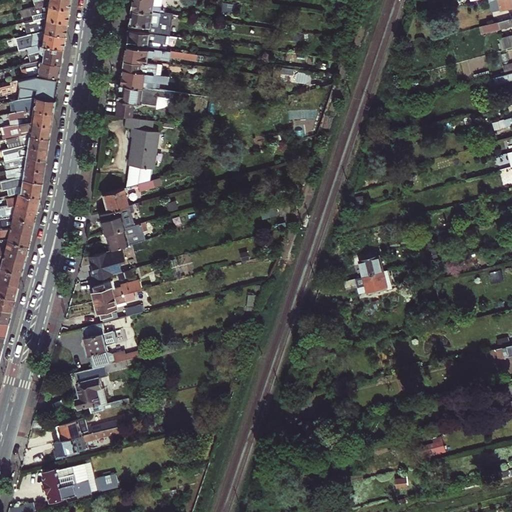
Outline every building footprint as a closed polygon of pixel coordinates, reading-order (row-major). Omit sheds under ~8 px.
[(131,0),(131,5),(132,5),(131,8),(163,13),(164,10),(160,10),(161,0),(131,0)] [(511,0),(498,0),(501,10),(511,7),(511,0)] [(222,10),(236,12),(237,5),(223,3),(222,10)] [(32,15),(33,20),(43,17),(67,20),(68,14),(69,7),(46,4),(35,7),(21,11),(23,17),(32,15)] [(173,19),(174,14),(163,13),(131,8),(128,29),(166,35),(168,27),(163,26),(164,18),(173,19)] [(43,30),(65,33),(66,25),(67,20),(43,17),(33,20),(23,22),(27,34),(32,33),(43,30)] [(511,18),(498,22),(500,29),(511,25),(511,18)] [(500,29),(498,22),(483,26),(485,33),(500,29)] [(165,43),(166,35),(128,29),(126,43),(147,47),(160,48),(161,42),(165,43)] [(64,40),(65,33),(43,30),(32,33),(31,40),(16,44),(18,49),(23,48),(27,47),(41,43),(63,47),(64,40)] [(502,50),(511,47),(511,35),(499,39),(502,50)] [(41,43),(27,47),(28,52),(30,61),(38,60),(60,63),(62,55),(63,47),(41,43)] [(203,62),(204,55),(147,47),(126,43),(123,43),(122,48),(125,49),(124,57),(146,61),(147,53),(153,54),(171,57),(203,62)] [(268,62),(272,57),(266,53),(262,58),(268,62)] [(146,61),(124,57),(122,69),(160,74),(162,63),(146,61)] [(60,63),(38,60),(30,61),(0,68),(0,74),(22,69),(23,75),(28,73),(28,74),(36,73),(58,77),(59,70),(60,63)] [(155,81),(168,83),(169,75),(160,74),(122,69),(120,84),(142,87),(143,80),(155,81)] [(511,73),(494,78),(496,84),(511,79),(511,73)] [(35,75),(26,77),(26,85),(20,86),(18,99),(27,97),(34,95),(55,98),(56,89),(58,79),(35,75)] [(142,87),(154,89),(155,81),(143,80),(142,87)] [(134,102),(156,105),(158,96),(171,98),(174,98),(175,92),(154,89),(142,87),(120,84),(117,115),(127,116),(132,117),(134,102)] [(32,108),(53,111),(54,105),(55,98),(34,95),(27,97),(18,99),(10,100),(11,112),(32,108)] [(156,105),(156,109),(164,107),(166,105),(171,98),(158,96),(156,105)] [(238,101),(228,99),(226,107),(237,108),(238,101)] [(10,125),(19,123),(30,121),(51,124),(52,117),(53,111),(32,108),(11,112),(7,113),(10,125)] [(153,168),(158,131),(151,130),(153,120),(132,117),(127,116),(125,127),(132,128),(131,136),(133,136),(129,164),(153,168)] [(30,121),(19,123),(20,129),(5,133),(5,135),(6,139),(28,133),(49,137),(49,132),(50,127),(51,124),(30,121)] [(48,142),(49,137),(28,133),(6,139),(0,140),(0,145),(7,144),(9,148),(24,144),(47,148),(48,142)] [(23,155),(45,158),(46,153),(47,148),(24,144),(9,148),(1,150),(4,160),(15,157),(23,155)] [(0,168),(0,171),(22,166),(43,169),(44,164),(45,158),(23,155),(15,157),(16,163),(8,164),(8,166),(0,168)] [(16,177),(42,180),(43,175),(43,169),(22,166),(0,171),(0,174),(7,173),(7,175),(14,173),(15,177),(16,177)] [(16,177),(15,177),(0,181),(0,188),(1,188),(1,189),(5,189),(7,195),(17,192),(39,196),(40,188),(42,180),(16,177)] [(153,180),(155,187),(162,185),(160,177),(153,180)] [(155,187),(153,180),(138,183),(140,191),(155,187)] [(103,193),(108,211),(129,205),(125,191),(128,190),(127,187),(103,193)] [(262,193),(264,200),(272,198),(270,191),(262,193)] [(14,204),(37,208),(38,202),(39,196),(17,192),(16,197),(6,199),(7,201),(0,203),(1,207),(14,204)] [(178,208),(176,201),(167,203),(168,211),(178,208)] [(0,217),(1,218),(12,215),(34,220),(36,214),(37,208),(14,204),(1,207),(0,206),(0,217)] [(134,210),(132,204),(129,205),(108,211),(103,212),(105,222),(103,223),(105,232),(124,227),(121,215),(134,210)] [(426,221),(424,214),(412,217),(414,224),(426,221)] [(1,221),(2,229),(10,228),(32,232),(33,226),(34,220),(12,215),(1,218),(1,221)] [(105,232),(99,234),(102,242),(107,240),(110,250),(122,247),(146,240),(143,231),(141,222),(124,227),(105,232)] [(0,236),(8,235),(8,239),(29,245),(30,239),(32,232),(10,228),(2,229),(0,228),(0,236)] [(0,253),(25,260),(27,252),(29,245),(8,239),(5,248),(0,246),(0,253)] [(126,259),(122,247),(110,250),(89,256),(93,270),(91,271),(93,279),(102,277),(118,273),(123,271),(120,261),(126,259)] [(0,253),(0,261),(1,262),(0,266),(0,267),(22,273),(23,266),(25,260),(0,253)] [(365,276),(385,271),(380,256),(378,256),(378,253),(362,257),(363,261),(361,261),(365,276)] [(22,273),(0,267),(0,280),(18,285),(20,279),(22,273)] [(132,275),(130,269),(123,271),(118,273),(119,278),(132,275)] [(355,279),(356,285),(358,285),(360,294),(368,291),(369,294),(392,288),(394,287),(389,270),(385,271),(365,276),(355,279)] [(91,292),(94,301),(133,291),(142,288),(139,278),(120,283),(121,286),(115,288),(112,280),(103,282),(102,277),(93,279),(90,280),(92,287),(93,286),(95,291),(91,292)] [(355,279),(346,282),(347,287),(356,285),(355,279)] [(0,293),(15,298),(17,291),(18,285),(0,280),(0,293)] [(133,291),(94,301),(96,311),(100,310),(101,315),(112,312),(110,307),(117,306),(116,303),(126,300),(135,298),(133,291)] [(15,298),(0,293),(0,307),(12,310),(13,304),(15,298)] [(255,311),(256,295),(250,294),(248,310),(255,311)] [(134,314),(142,311),(141,305),(128,308),(130,315),(134,314)] [(10,317),(12,310),(0,307),(0,320),(8,323),(10,317)] [(112,312),(101,315),(103,322),(104,322),(117,318),(118,318),(116,311),(112,312)] [(136,319),(134,314),(130,315),(126,315),(118,318),(117,318),(118,324),(136,319)] [(8,323),(0,320),(0,333),(5,335),(7,329),(8,323)] [(84,327),(86,337),(90,356),(91,355),(94,368),(112,363),(108,345),(117,343),(114,330),(106,332),(104,322),(103,322),(84,327)] [(509,344),(508,338),(498,341),(499,347),(509,344)] [(511,345),(497,349),(499,359),(511,356),(511,345)] [(115,353),(117,362),(140,356),(138,352),(127,355),(126,351),(115,353)] [(109,403),(105,388),(103,388),(101,378),(109,375),(108,372),(129,367),(128,365),(155,358),(155,357),(153,352),(140,356),(117,362),(112,363),(94,368),(77,372),(79,382),(77,382),(81,397),(78,398),(81,408),(91,405),(93,412),(130,403),(129,399),(109,403)] [(232,371),(233,378),(243,376),(241,369),(232,371)] [(232,382),(230,389),(238,391),(240,384),(232,382)] [(235,399),(227,398),(219,417),(219,421),(226,420),(235,399)] [(61,433),(63,440),(112,428),(122,425),(139,421),(138,417),(125,420),(125,419),(88,428),(85,418),(59,424),(61,433)] [(50,429),(51,427),(51,421),(35,420),(33,429),(50,429)] [(122,425),(112,428),(113,433),(124,431),(122,425)] [(60,441),(56,442),(57,448),(56,448),(57,455),(59,454),(59,456),(80,451),(86,449),(84,441),(113,434),(113,433),(112,428),(63,440),(60,441)] [(431,455),(445,451),(442,438),(433,440),(434,444),(429,445),(431,455)] [(92,462),(86,463),(93,491),(99,490),(97,481),(92,462)] [(79,495),(93,491),(86,463),(61,469),(61,468),(45,472),(47,481),(46,483),(44,483),(46,491),(48,490),(50,492),(52,501),(79,495)] [(99,478),(97,481),(99,490),(120,485),(117,473),(99,478)] [(93,491),(79,495),(80,500),(94,497),(93,491)] [(11,508),(9,511),(30,511),(37,511),(35,502),(11,508)]
